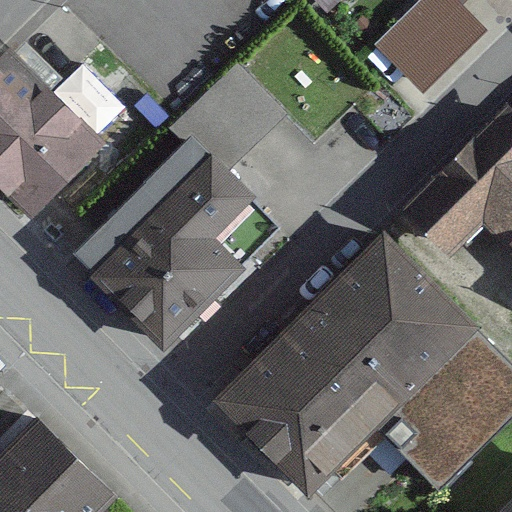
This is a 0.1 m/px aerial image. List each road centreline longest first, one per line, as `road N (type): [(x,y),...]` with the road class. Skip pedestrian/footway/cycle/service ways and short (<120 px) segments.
road 1 (residential): [(511,58),(146,423)]
road 2 (secondary): [(0,277),(146,423)]
road 3 (secondary): [(146,423),(234,511)]
